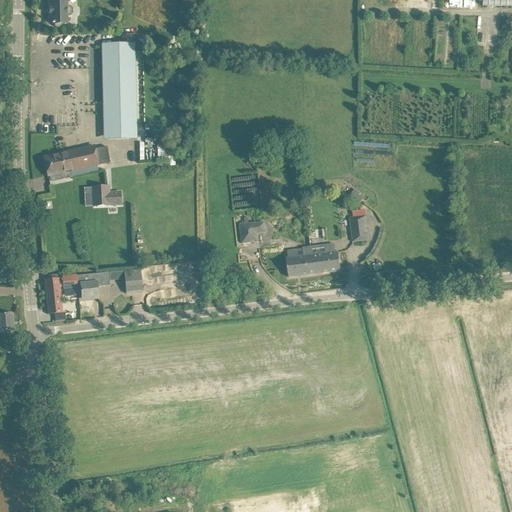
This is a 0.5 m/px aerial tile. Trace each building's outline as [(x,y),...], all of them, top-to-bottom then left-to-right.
[(66,7),(65,0),(48,0),(49,24),(52,23),(52,24),(54,24),(54,23),(66,23),(66,15),(69,15),(72,13),(72,9),(69,7),(66,7)] [(108,115),(109,138),(129,137),(128,108),(135,108),(133,45),(103,46),(104,115),(108,115)] [(71,171),(98,165),(110,162),(107,146),(95,149),(94,146),(67,152),(71,171)] [(48,176),(71,171),(67,152),(44,157),(48,176)] [(93,206),(121,205),(120,193),(109,193),(108,187),(92,187),(93,206)] [(363,199),(358,195),(360,194),(354,190),(348,198),(358,205),(363,199)] [(353,242),(369,240),(368,231),(365,232),(364,226),(367,226),(366,216),(350,218),(353,242)] [(242,244),(251,243),(251,241),(256,240),(256,242),(258,242),(257,234),(265,233),(264,222),(256,223),(240,225),(242,244)] [(286,258),(289,277),(340,271),(338,252),(335,253),(334,244),(326,245),(327,254),(313,255),(312,247),(310,247),(302,248),(303,256),(286,258)] [(126,294),(142,292),(140,270),(123,271),(126,294)] [(79,276),(80,284),(82,299),(98,297),(97,287),(110,286),(109,272),(79,276)] [(77,288),(77,284),(76,274),(62,276),(62,278),(45,280),(49,314),(61,313),(59,288),(63,287),(63,289),(77,288)] [(0,331),(13,330),(12,313),(0,314),(0,331)]
